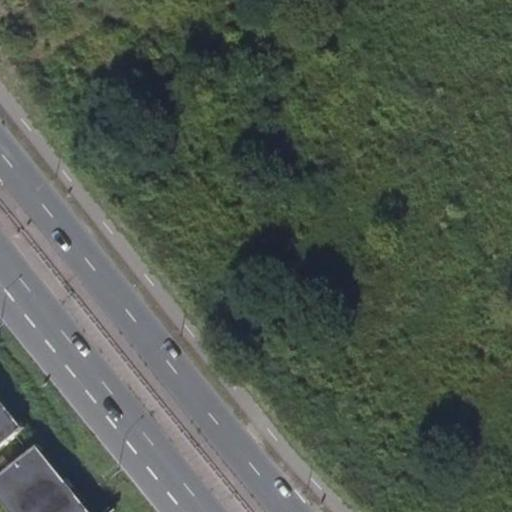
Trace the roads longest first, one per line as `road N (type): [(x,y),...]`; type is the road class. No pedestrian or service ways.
road 1 (primary): [(293,511),(0,158)]
road 2 (primary): [(0,271),(198,511)]
